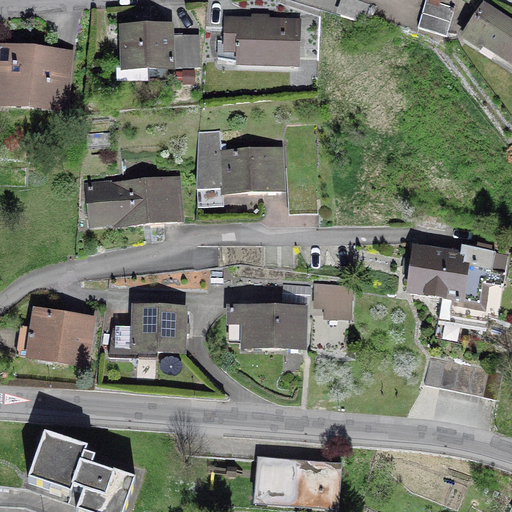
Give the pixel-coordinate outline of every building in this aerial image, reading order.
[(369,25),(375,7),(354,0),(345,0),(341,16),(369,25)] [(425,0),(418,29),(446,37),(455,8),(427,0),(425,0)] [(483,45),(511,63),(511,25),(483,7),(463,37),(480,48),(483,45)] [(218,42),(217,58),(238,62),(238,64),(297,66),(298,24),(226,21),(225,43),(218,42)] [(124,30),(125,70),(200,68),(199,38),(169,39),(168,29),(124,30)] [(2,48),(0,72),(0,84),(10,86),(9,103),(66,108),(70,59),(54,58),(54,53),(2,48)] [(220,131),(199,133),(197,192),(222,190),(222,196),(281,193),(278,151),(221,154),(220,131)] [(90,226),(118,223),(118,228),(180,222),(176,180),(87,188),(90,226)] [(451,194),(427,190),(422,219),(446,223),(451,194)] [(413,274),(410,294),(442,298),(440,315),(487,322),(492,295),(481,293),(484,270),(491,271),(494,254),(464,249),(463,256),(416,249),(415,262),(406,261),(404,273),(413,274)] [(352,289),(350,287),(317,284),(316,305),(328,305),(327,316),(349,316),(352,289)] [(230,311),(229,323),(245,323),(245,348),(303,349),(303,312),(278,312),(279,305),(264,305),(263,311),(230,311)] [(136,310),(135,333),(112,332),(111,359),(138,359),(138,352),(182,354),(183,311),(136,310)] [(91,321),(37,313),(30,358),(84,366),(91,321)] [(424,386),(497,401),(503,372),(430,357),(424,386)] [(124,511),(135,482),(93,468),(92,470),(81,466),(87,451),(45,437),(29,483),(50,491),(52,486),(70,493),(69,497),(81,501),(78,510),(83,511),(124,511)] [(340,466),(259,460),(255,505),(336,511),(340,466)]
